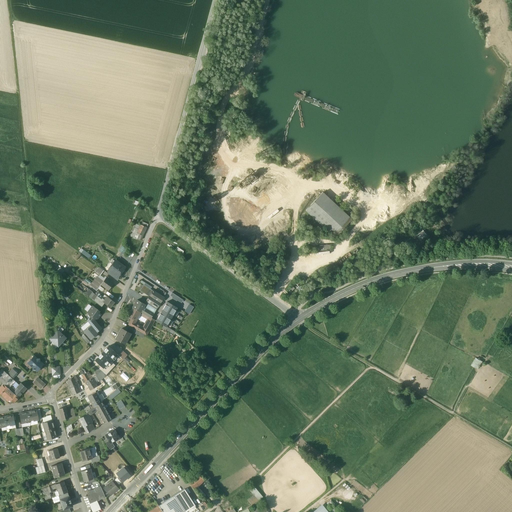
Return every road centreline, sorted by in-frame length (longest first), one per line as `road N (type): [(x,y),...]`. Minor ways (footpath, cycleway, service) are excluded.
road 1 (secondary): [(511,268),(455,265),(388,275),(314,308),(277,335),(110,511)]
road 2 (residential): [(51,396),(102,339),(157,215),(214,0)]
road 3 (track): [(50,376),(6,0)]
road 4 (track): [(511,450),(299,319)]
road 5 (track): [(369,365),(223,500)]
road 6 (track): [(316,291),(452,239)]
